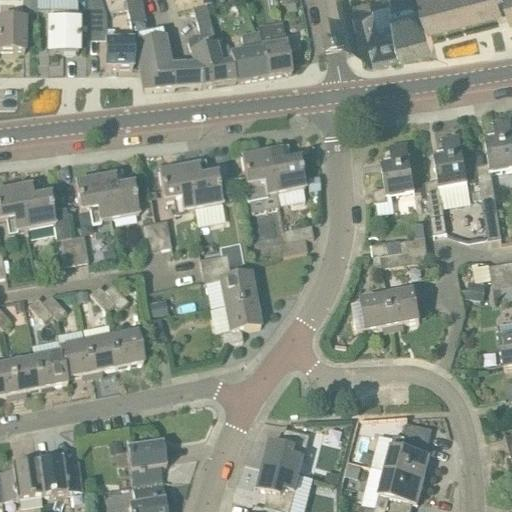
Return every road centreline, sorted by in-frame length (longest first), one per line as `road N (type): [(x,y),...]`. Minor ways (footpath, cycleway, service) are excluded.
road 1 (tertiary): [(0,136),(338,96)]
road 2 (residential): [(476,511),(461,414),(442,386),(421,376),(326,375),(287,349)]
road 3 (residential): [(287,349),(324,290),(342,225),(338,96)]
road 4 (residential): [(0,429),(197,390),(250,401)]
road 5 (tertiary): [(338,96),(511,70)]
